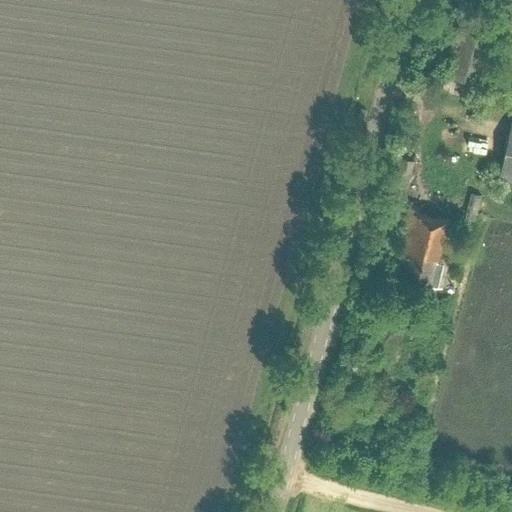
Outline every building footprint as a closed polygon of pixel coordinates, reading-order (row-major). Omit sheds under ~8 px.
[(501,25),(461,14),(444,72),(484,83),(501,25)] [(412,135),(424,137),(426,122),(414,120),(412,135)] [(511,121),(499,177),(511,179),(511,121)] [(382,205),(379,219),(388,222),(391,210),(399,211),(401,205),(404,205),(416,160),(395,153),(382,203),(382,205)] [(475,219),(481,195),(470,192),(464,216),(475,219)] [(392,274),(443,286),(459,220),(408,208),(392,274)]
